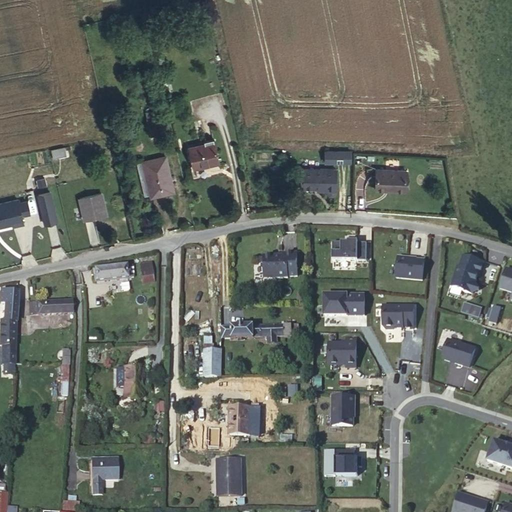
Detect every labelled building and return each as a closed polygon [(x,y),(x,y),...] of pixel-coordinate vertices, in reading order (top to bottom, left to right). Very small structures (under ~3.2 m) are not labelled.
[(146,111),(147,118),(161,115),(159,108),(146,111)] [(161,115),(147,118),(151,134),(164,131),(161,115)] [(214,142),(205,144),(189,147),(194,168),(219,162),(214,142)] [(64,147),(51,150),(53,158),(66,155),(64,147)] [(324,148),(324,161),(350,162),(351,149),(324,148)] [(143,161),(150,194),(151,197),(173,191),(165,156),(143,161)] [(145,196),(150,194),(143,161),(137,163),(145,196)] [(336,169),(301,168),(301,188),(327,188),(327,190),(336,191),(336,169)] [(377,169),(375,189),(384,190),(385,188),(405,189),(406,170),(377,169)] [(36,191),(41,222),(57,220),(51,188),(36,191)] [(101,193),(79,198),(84,220),(106,214),(101,193)] [(25,194),(0,200),(0,227),(23,222),(22,214),(29,213),(25,194)] [(347,241),(347,242),(332,242),(331,261),(366,261),(366,243),(357,243),(357,241),(347,241)] [(460,287),(470,290),(477,287),(474,279),(477,272),(479,272),(484,258),(463,251),(459,262),(457,262),(450,282),(460,285),(460,287)] [(274,254),(264,255),(265,277),(288,277),(288,276),(298,275),(297,252),(283,252),(283,254),(279,254),(279,256),(275,256),(274,254)] [(399,257),(397,278),(423,280),(425,261),(410,259),(410,258),(399,257)] [(141,276),(153,274),(151,263),(140,265),(141,276)] [(127,278),(126,266),(94,270),(96,282),(127,278)] [(511,270),(507,269),(501,289),(511,292),(511,270)] [(154,283),(153,274),(141,276),(143,284),(154,283)] [(5,304),(4,322),(1,322),(0,336),(0,346),(2,347),(1,365),(2,365),(1,375),(10,376),(11,366),(15,366),(17,323),(17,293),(1,292),(0,304),(5,304)] [(364,316),(365,292),(322,292),(322,315),(364,316)] [(72,301),(29,303),(30,316),(73,314),(72,301)] [(384,302),(382,323),(383,323),(385,326),(392,327),(394,325),(395,325),(396,322),(402,323),(402,325),(413,326),(415,305),(384,302)] [(464,303),(462,313),(479,316),(481,306),(464,303)] [(494,306),(489,322),(497,324),(502,309),(494,306)] [(27,324),(18,324),(18,353),(27,353),(27,324)] [(226,325),(226,327),(222,327),(222,332),(220,332),(220,333),(222,333),(222,339),(254,338),(292,336),(291,325),(227,327),(227,325),(226,325)] [(328,365),(347,365),(347,369),(357,369),(356,339),(346,339),(346,344),(328,343),(328,365)] [(442,356),(444,359),(469,368),(476,349),(448,340),(442,356)] [(69,350),(62,350),(62,365),(61,365),(61,382),(68,383),(68,365),(69,365),(69,350)] [(213,351),(205,351),(205,378),(220,377),(221,351),(213,351)] [(128,388),(127,398),(142,399),(142,368),(124,368),(124,388),(128,388)] [(334,397),(334,429),(355,429),(356,412),(357,412),(357,397),(334,397)] [(251,408),(230,408),(229,436),(250,436),(251,408)] [(495,441),(494,441),(488,461),(511,469),(511,446),(505,444),(504,442),(497,440),(495,441)] [(362,458),(335,458),(335,477),(358,477),(358,468),(362,468),(362,458)] [(92,460),(92,496),(102,496),(102,481),(118,480),(117,459),(92,460)] [(222,475),(217,475),(217,497),(242,496),(241,460),(217,461),(217,468),(222,468),(222,475)] [(485,511),(488,503),(460,494),(453,511),(485,511)] [(511,511),(511,503),(503,501),(500,511),(511,511)]
